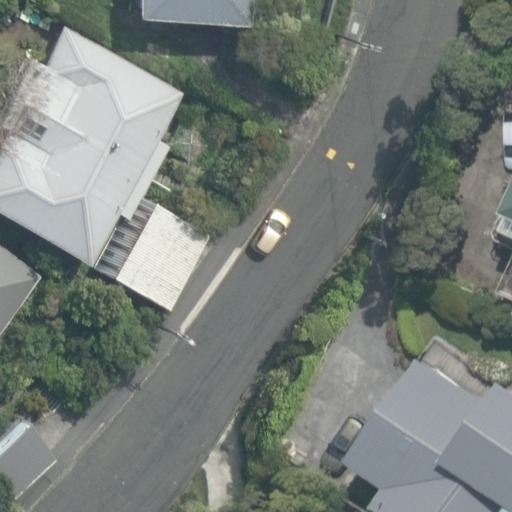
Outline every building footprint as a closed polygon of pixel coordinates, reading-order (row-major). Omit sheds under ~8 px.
[(126,0),(125,13),(240,23),(242,0),(126,0)] [(0,121),(0,220),(78,264),(107,213),(123,221),(166,143),(150,133),(174,90),(54,23),(0,121)] [(99,274),(159,307),(201,233),(140,199),(99,274)] [(0,320),(34,275),(0,249),(0,320)] [(386,506),(394,511),(511,511),(511,388),(500,405),(436,358),(361,459),(400,487),(386,506)] [(0,435),(0,500),(49,457),(17,420),(0,435)]
